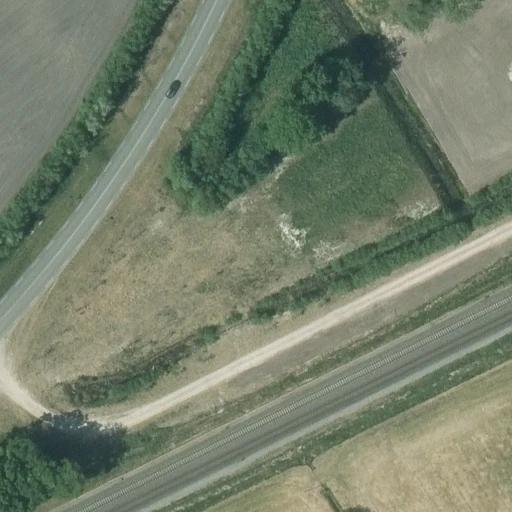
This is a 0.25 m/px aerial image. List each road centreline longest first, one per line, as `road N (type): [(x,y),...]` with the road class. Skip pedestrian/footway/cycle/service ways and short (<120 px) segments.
road 1 (track): [(0,377),(79,422),(118,419),(511,229)]
road 2 (tertiary): [(216,0),(108,189),(0,320)]
